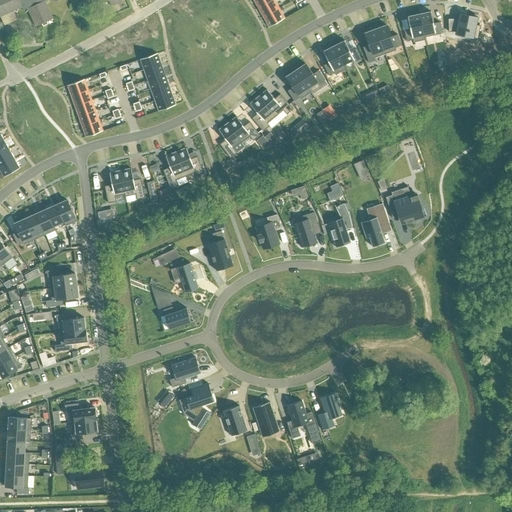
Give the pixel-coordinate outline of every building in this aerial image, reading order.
[(0,0),(0,16),(13,11),(17,12),(18,8),(22,7),(24,11),(28,9),(36,27),(42,24),(43,26),(48,24),(47,22),(53,19),(45,1),(47,0),(51,0),(52,0),(52,1),(53,1),(54,1),(55,2),(56,1),(57,1),(59,0),(97,0),(100,5),(109,1),(112,7),(121,2),(120,0),(0,0)] [(279,8),(274,0),(272,0),(258,8),(264,17),(279,8)] [(215,9),(218,32),(238,29),(235,6),(215,9)] [(269,27),(285,18),(279,8),(264,17),(269,27)] [(442,34),(440,22),(434,23),(431,12),(419,14),(425,40),(425,37),(442,34)] [(458,18),(448,19),(449,32),(455,31),(455,33),(472,37),(478,39),(480,26),(476,25),(478,17),(460,14),(460,13),(459,13),(458,18)] [(425,40),(419,14),(408,17),(410,28),(404,30),(407,41),(413,40),(413,42),(425,40)] [(396,48),(402,45),(398,34),(391,36),(387,25),(376,30),(385,54),(396,50),(396,48)] [(385,54),(376,30),(365,34),(369,45),(363,47),(369,63),(375,61),(374,58),(385,54)] [(361,59),(356,48),(350,51),(345,40),(334,46),(346,69),(344,65),(355,60),(356,62),(361,59)] [(346,69),(334,46),(323,51),(329,62),(324,65),(329,76),(334,73),(335,75),(346,69)] [(161,64),(157,53),(140,59),(144,70),(161,64)] [(165,74),(161,64),(144,70),(148,80),(165,74)] [(325,80),(318,70),(313,74),(306,64),(296,71),(311,92),(308,88),(318,82),(320,84),(325,80)] [(311,92),(296,71),(286,77),(293,87),(287,91),(294,101),(299,97),(301,99),(311,92)] [(168,84),(165,74),(148,80),(151,90),(168,84)] [(88,90),(84,79),(68,85),(71,96),(88,90)] [(172,94),(168,84),(151,90),(155,100),(172,94)] [(92,100),(88,90),(71,96),(75,106),(92,100)] [(293,109),(280,94),(275,99),(267,90),(258,97),(275,117),(283,110),(287,115),(293,109)] [(377,90),(371,93),(374,100),(380,97),(377,90)] [(176,105),(172,94),(155,100),(159,111),(176,105)] [(275,117),(258,97),(250,104),(257,113),(252,118),(263,131),(270,126),(268,124),(275,117)] [(95,110),(92,100),(75,106),(79,116),(95,110)] [(330,105),(322,110),(326,115),(333,110),(330,105)] [(99,120),(95,110),(79,116),(82,126),(99,120)] [(260,136),(250,122),(244,126),(237,117),(228,123),(242,142),(250,136),(253,141),(260,136)] [(309,125),(303,119),(297,124),(303,131),(309,125)] [(103,131),(99,120),(82,126),(86,137),(103,131)] [(232,146),(240,141),(242,143),(242,142),(228,123),(219,130),(226,139),(220,144),(230,158),(237,153),(232,146)] [(270,133),(265,137),(273,146),(278,142),(270,133)] [(263,136),(257,140),(264,149),(270,145),(263,136)] [(4,139),(0,141),(0,153),(9,148),(4,139)] [(9,148),(0,153),(0,165),(14,158),(9,148)] [(204,172),(198,156),(191,159),(186,148),(176,152),(186,176),(195,172),(196,175),(204,172)] [(186,176),(176,152),(166,156),(170,167),(163,170),(171,188),(179,185),(177,180),(186,176)] [(14,158),(0,165),(0,178),(0,179),(20,168),(14,158)] [(145,198),(141,178),(134,180),(131,168),(120,171),(126,196),(136,194),(137,200),(145,198)] [(126,196),(120,171),(109,173),(112,185),(105,186),(108,203),(117,201),(115,196),(125,194),(125,196),(126,196)] [(377,182),(381,190),(387,188),(383,177),(377,182)] [(304,186),(298,188),(302,200),(308,197),(304,186)] [(424,216),(417,194),(410,197),(406,186),(390,192),(391,194),(385,196),(392,218),(404,214),(407,222),(424,216)] [(77,221),(68,200),(57,205),(66,226),(77,221)] [(385,243),(380,226),(389,223),(383,203),(382,204),(382,205),(377,206),(367,209),(367,208),(366,209),(370,221),(362,223),(362,222),(361,222),(366,239),(369,238),(372,247),(374,246),(373,245),(384,242),(384,243),(385,243)] [(66,226),(57,205),(46,210),(56,230),(54,226),(64,221),(66,226)] [(56,230),(46,210),(36,214),(45,235),(56,230)] [(107,211),(99,214),(103,221),(110,218),(107,211)] [(316,243),(312,231),(320,229),(314,212),(303,216),(305,221),(295,224),(295,223),(294,223),(302,248),(303,247),(302,246),(315,242),(316,243)] [(266,215),(255,218),(263,241),(277,236),(274,226),(270,213),(266,215)] [(45,235),(36,214),(26,219),(35,240),(45,235)] [(349,216),(328,223),(335,243),(340,241),(341,246),(351,241),(345,224),(351,222),(349,216)] [(35,240),(26,219),(15,224),(24,244),(35,240)] [(216,224),(214,225),(215,230),(225,227),(223,222),(216,224)] [(328,223),(322,225),(324,235),(331,232),(328,223)] [(219,241),(207,245),(215,269),(232,264),(223,239),(220,230),(211,233),(212,238),(217,236),(219,241)] [(13,257),(0,240),(0,259),(3,264),(13,257)] [(161,265),(175,259),(171,251),(157,257),(161,265)] [(199,288),(190,263),(174,268),(178,282),(176,283),(176,282),(175,283),(175,284),(182,282),(185,292),(186,292),(185,289),(197,286),(198,288),(199,288)] [(57,269),(47,270),(47,277),(49,277),(50,288),(76,285),(75,273),(59,275),(59,269),(57,269)] [(34,278),(31,272),(25,275),(28,281),(34,278)] [(23,279),(21,274),(14,278),(16,283),(23,279)] [(52,300),(46,300),(47,307),(63,305),(62,299),(78,297),(76,285),(50,288),(52,300)] [(191,321),(186,308),(174,312),(173,307),(163,310),(169,328),(164,330),(164,331),(193,322),(193,321),(191,321)] [(63,314),(56,315),(57,321),(58,321),(59,333),(85,329),(84,317),(69,319),(68,313),(63,314)] [(224,332),(237,326),(234,320),(230,322),(228,319),(219,323),(224,332)] [(61,344),(55,345),(56,351),(72,349),(72,343),(87,341),(85,329),(59,333),(61,344)] [(0,352),(11,346),(8,347),(3,338),(5,337),(5,336),(0,339),(0,352)] [(90,341),(90,350),(100,350),(100,341),(90,341)] [(0,365),(16,356),(11,346),(0,352),(0,365)] [(0,373),(2,378),(22,367),(16,356),(0,365),(0,373)] [(177,376),(170,379),(172,387),(186,382),(184,377),(199,373),(194,357),(173,364),(177,376)] [(260,361),(253,363),(257,374),(263,372),(260,361)] [(194,395),(186,397),(190,410),(194,409),(197,416),(191,424),(201,430),(211,413),(202,407),(202,408),(201,405),(214,401),(208,383),(192,388),(194,395)] [(175,396),(186,392),(183,386),(173,390),(175,396)] [(169,392),(160,403),(165,407),(173,396),(169,392)] [(324,412),(317,414),(322,430),(330,427),(335,426),(332,418),(342,415),(335,393),(320,398),(324,412)] [(270,401),(252,407),(262,435),(280,429),(270,401)] [(292,420),(287,422),(292,437),(300,434),(297,426),(306,423),(308,429),(316,426),(311,412),(306,414),(302,401),(287,406),(292,420)] [(96,419),(95,407),(79,409),(78,403),(66,404),(67,411),(69,411),(70,422),(96,419)] [(244,410),(227,416),(235,440),(251,434),(244,410)] [(31,430),(32,418),(9,417),(8,429),(31,430)] [(98,431),(96,419),(70,422),(70,423),(73,422),(74,434),(70,434),(71,441),(83,439),(82,433),(98,431)] [(30,442),(31,430),(8,429),(8,440),(30,442)] [(254,434),(249,436),(252,446),(257,444),(254,434)] [(25,452),(26,442),(30,442),(8,440),(7,451),(30,453),(30,452),(25,452)] [(29,464),(30,453),(7,451),(6,463),(29,464)] [(68,463),(67,453),(55,455),(56,465),(68,463)] [(314,453),(299,458),(300,464),(316,459),(314,453)] [(100,461),(77,465),(79,483),(102,479),(100,461)] [(6,463),(6,474),(28,476),(29,464),(6,463)] [(6,474),(5,486),(17,486),(17,493),(29,493),(29,487),(28,487),(28,476),(6,474)]
